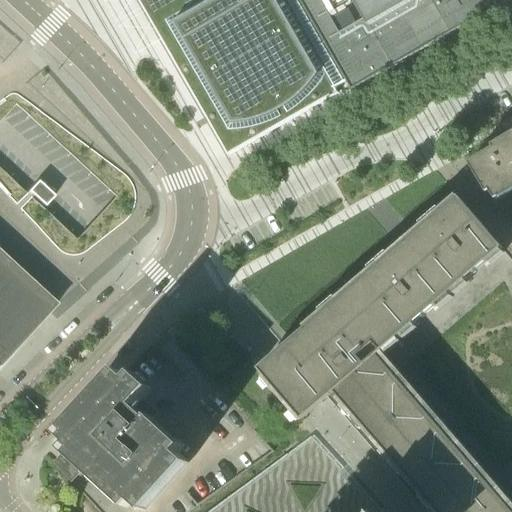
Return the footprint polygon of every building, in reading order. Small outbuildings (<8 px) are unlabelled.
[(141,0),(228,150),(337,87),(334,83),(347,76),(353,86),(501,0),(141,0)] [(495,149),(473,161),(476,173),(488,193),(491,191),(496,200),(500,198),(500,199),(511,192),(511,133),(493,145),(495,149)] [(51,221),(97,220),(96,206),(110,206),(109,175),(74,176),(75,205),(51,206),(51,221)] [(305,331),(273,358),(260,370),(304,420),(318,408),(336,393),(438,511),(511,511),(378,356),(503,248),(459,197),(305,331)] [(0,365),(49,313),(56,305),(55,304),(0,253),(0,365)] [(121,370),(62,434),(67,438),(73,444),(67,450),(130,508),(134,504),(136,502),(147,511),(191,464),(187,460),(180,454),(186,447),(153,418),(152,419),(139,407),(151,394),(155,390),(137,374),(134,378),(132,380),(121,370)] [(320,511),(371,511),(365,504),(354,511),(351,511),(339,495),(320,511)]
